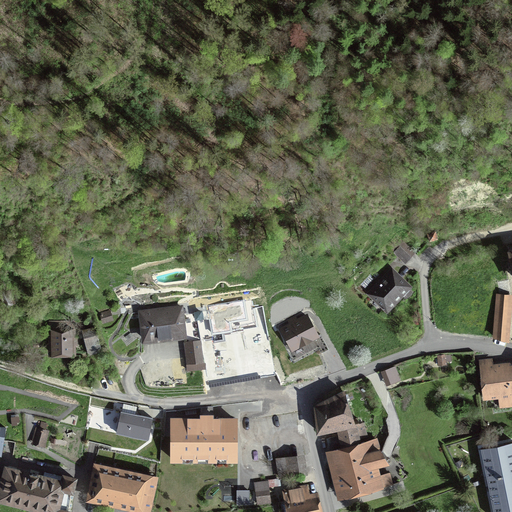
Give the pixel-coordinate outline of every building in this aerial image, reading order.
[(410,257),(399,247),(394,252),(405,263),(410,257)] [(392,271),(370,293),(387,309),(408,287),(392,271)] [(358,286),(361,284),(365,288),(374,279),(368,272),(356,284),(358,286)] [(0,294),(0,297),(4,307),(13,302),(8,291),(0,294)] [(243,299),(207,306),(214,341),(224,339),(222,331),(257,325),(253,306),(245,308),(243,299)] [(509,301),(498,300),(495,337),(507,341),(506,340),(509,301)] [(141,313),(145,342),(184,337),(180,308),(141,313)] [(329,349),(320,334),(317,336),(306,316),(282,329),(293,349),(313,338),(321,353),(329,349)] [(73,332),(83,332),(83,331),(83,326),(74,326),(74,324),(50,324),(50,352),(73,352),(73,345),(77,345),(76,337),(73,337),(73,332)] [(95,328),(83,331),(89,351),(100,348),(95,328)] [(200,340),(185,342),(187,357),(202,355),(200,340)] [(273,360),(209,371),(212,385),(275,374),(273,360)] [(399,363),(385,369),(391,384),(405,378),(399,363)] [(500,407),(510,406),(509,392),(507,367),(480,370),(483,395),(498,393),(500,407)] [(318,431),(338,427),(359,422),(358,420),(360,419),(358,414),(352,416),(344,392),(322,403),(323,405),(319,404),(316,407),(315,410),(318,431)] [(116,433),(148,440),(153,418),(121,411),(116,433)] [(235,459),(235,419),(212,419),(212,415),(201,415),(201,419),(173,419),(172,459),(182,459),(182,453),(208,453),(208,459),(217,459),(217,453),(226,453),(226,459),(235,459)] [(33,442),(44,445),(48,430),(45,430),(47,424),(41,422),(39,428),(37,427),(33,442)] [(328,438),(332,450),(360,443),(359,439),(367,436),(363,423),(359,424),(359,422),(338,427),(339,435),(328,438)] [(0,454),(1,455),(6,428),(0,426),(0,497),(2,498),(2,499),(54,511),(53,511),(67,511),(72,485),(73,486),(75,478),(64,476),(64,477),(53,474),(51,479),(9,468),(6,480),(0,477),(0,454)] [(388,436),(385,443),(392,452),(396,445),(388,436)] [(364,442),(360,443),(332,450),(344,497),(377,489),(377,488),(381,487),(375,464),(387,461),(381,451),(378,451),(374,440),(364,442)] [(511,511),(511,441),(481,448),(493,511),(511,511)] [(277,460),(280,477),(299,474),(297,457),(277,460)] [(156,480),(94,467),(94,469),(97,470),(91,497),(149,509),(156,480)] [(268,487),(280,485),(278,479),(254,482),(258,503),(270,501),(268,487)] [(254,500),(254,486),(240,487),(241,500),(254,500)] [(288,511),(319,511),(315,495),(310,496),(307,486),(284,491),(288,511)]
